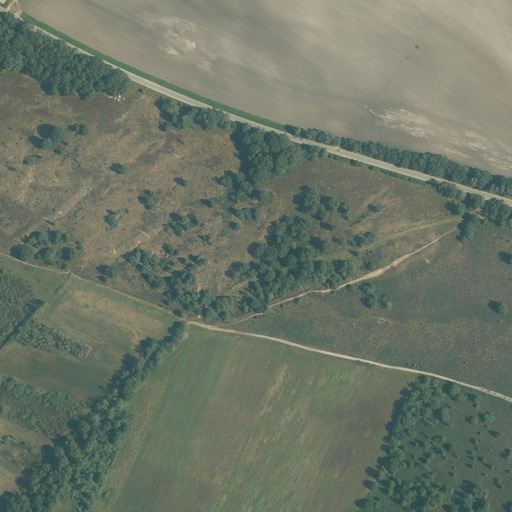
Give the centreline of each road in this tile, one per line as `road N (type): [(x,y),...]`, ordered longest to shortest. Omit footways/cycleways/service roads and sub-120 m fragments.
road 1 (tertiary): [(511,203),(181,100),(0,10)]
road 2 (track): [(511,399),(189,321)]
road 3 (track): [(14,511),(189,321)]
road 4 (track): [(189,321),(0,251)]
